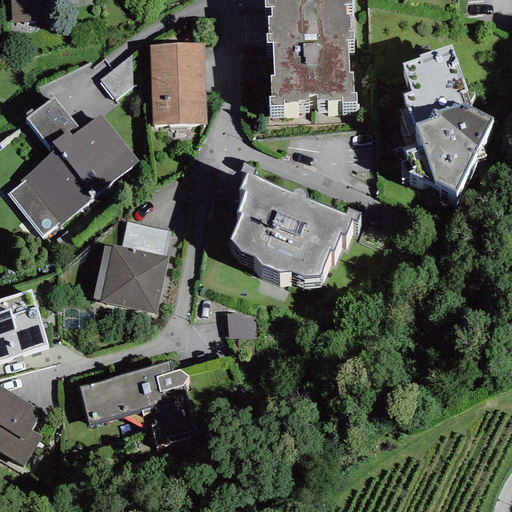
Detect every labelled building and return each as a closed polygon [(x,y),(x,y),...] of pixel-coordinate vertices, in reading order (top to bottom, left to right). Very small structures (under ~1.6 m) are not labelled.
[(9,0),(10,23),(38,22),(37,0),(9,0)] [(269,97),(269,107),(283,107),(283,104),(288,104),(288,102),(297,102),(297,100),(308,100),(307,95),(316,94),(316,100),(326,100),(326,101),(341,100),(341,103),(357,103),(356,93),(353,93),(352,73),(348,73),(346,40),(353,40),(353,31),(350,31),(349,15),(346,15),(345,5),(351,5),(350,0),(263,0),(264,8),(271,7),(272,16),(267,16),(268,34),(265,34),(265,43),(272,42),(274,75),(270,76),(271,97),(269,97)] [(205,44),(151,46),(153,124),(207,123),(205,44)] [(99,80),(115,100),(132,87),(131,55),(99,80)] [(420,83),(404,89),(412,115),(404,119),(418,152),(415,153),(422,171),(406,176),(412,190),(410,194),(434,205),(434,208),(456,219),(491,145),(472,135),(452,69),(418,79),(420,83)] [(80,129),(54,96),(24,118),(52,151),(56,148),(51,142),(67,131),(71,136),(80,129)] [(7,194),(42,239),(56,227),(57,229),(139,162),(101,115),(80,129),(71,136),(67,131),(51,142),(56,148),(52,151),(19,181),(21,183),(7,194)] [(356,238),(360,229),(346,223),(343,229),(305,213),(305,212),(305,209),(303,206),(301,204),(298,204),(295,204),(292,206),(291,207),(252,190),(255,184),(242,178),(238,187),(243,189),(237,205),(242,207),(234,226),(239,228),(228,254),(242,260),(239,267),(254,273),(260,280),(278,288),(286,287),(301,293),(303,287),(316,292),(327,266),(331,268),(339,249),(344,251),(351,235),(356,238)] [(121,247),(166,256),(171,232),(126,222),(121,247)] [(156,314),(168,257),(166,256),(121,247),(111,245),(111,247),(102,245),(91,298),(100,300),(99,302),(156,314)] [(31,290),(0,299),(0,361),(47,345),(31,290)] [(79,387),(89,423),(150,406),(156,425),(150,426),(156,446),(189,438),(188,432),(198,429),(184,384),(188,376),(179,370),(174,372),(171,361),(79,387)] [(41,412),(0,386),(0,452),(24,467),(41,436),(30,430),(41,412)]
